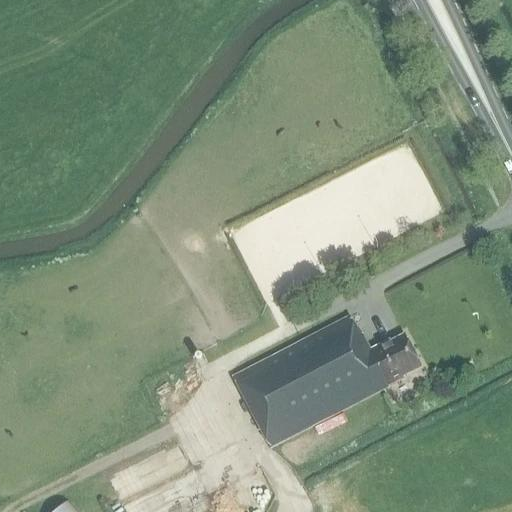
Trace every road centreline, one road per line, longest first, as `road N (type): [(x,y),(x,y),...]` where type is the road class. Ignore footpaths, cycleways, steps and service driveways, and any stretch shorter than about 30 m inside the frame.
road 1 (primary): [(415,0),(511,170)]
road 2 (primary): [(511,163),(437,0)]
